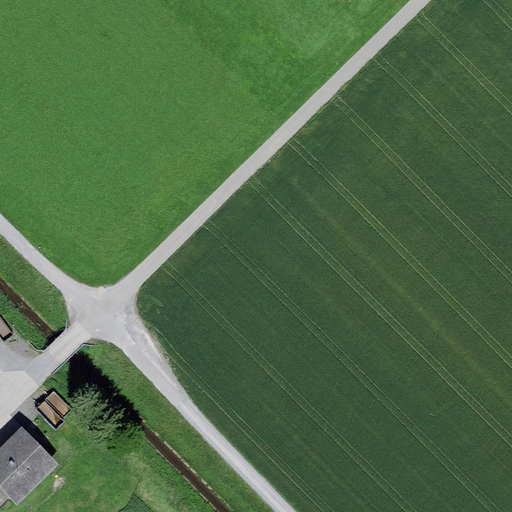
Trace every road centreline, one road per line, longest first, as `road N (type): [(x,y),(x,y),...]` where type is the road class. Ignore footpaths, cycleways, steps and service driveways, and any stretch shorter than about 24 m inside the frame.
road 1 (track): [(103,314),(426,0)]
road 2 (track): [(297,511),(103,314)]
road 3 (track): [(103,314),(0,417)]
road 4 (track): [(0,219),(103,314)]
